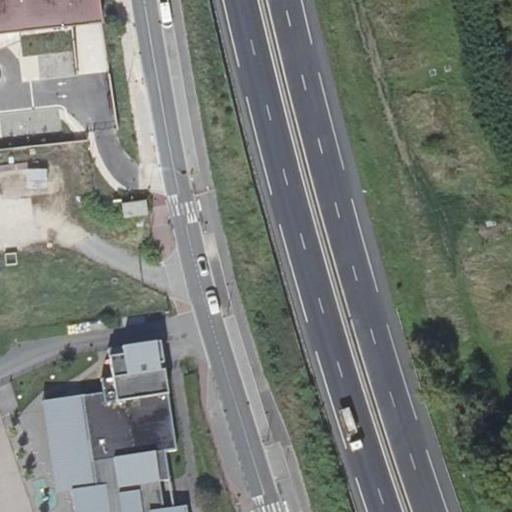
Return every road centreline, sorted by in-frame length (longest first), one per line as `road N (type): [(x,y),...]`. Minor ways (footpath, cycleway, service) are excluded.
road 1 (primary): [(429,511),(337,214),(283,0)]
road 2 (primary): [(242,0),(298,227),(386,511)]
road 3 (residential): [(268,511),(184,209),(146,0)]
road 4 (track): [(356,0),(431,207)]
